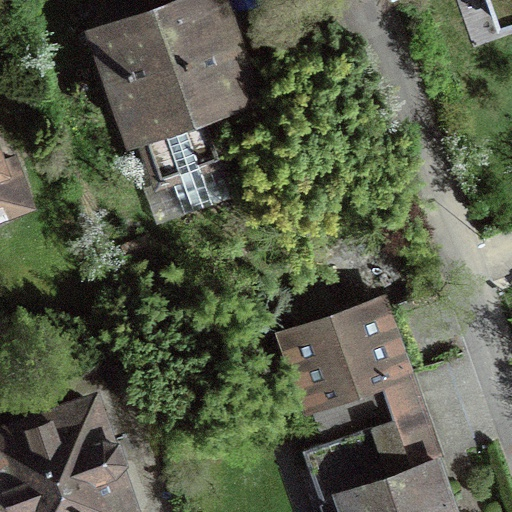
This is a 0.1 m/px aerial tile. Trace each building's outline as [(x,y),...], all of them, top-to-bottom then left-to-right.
[(205,0),(107,35),(140,127),(202,105),(242,91),(210,0),(205,0)] [(511,0),(487,0),(498,27),(511,22),(511,0)] [(234,195),(202,105),(140,127),(158,179),(171,175),(184,212),(234,195)] [(0,208),(22,201),(6,158),(0,160),(0,208)] [(310,404),(405,371),(383,309),(288,342),(310,404)] [(453,511),(428,438),(405,371),(310,404),(323,441),(303,448),(325,511),(453,511)] [(0,432),(0,466),(16,511),(127,511),(112,468),(122,456),(116,438),(101,435),(89,401),(39,419),(0,432)]
